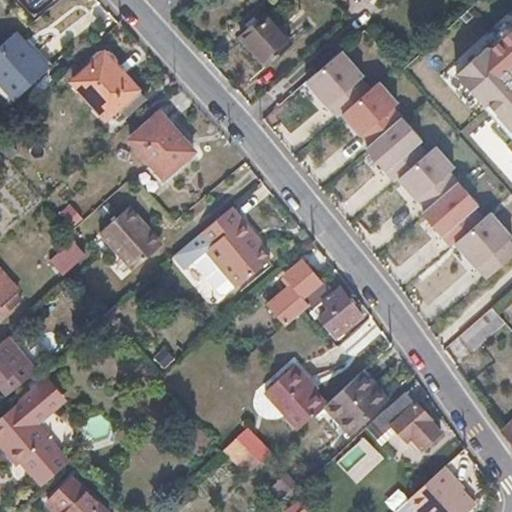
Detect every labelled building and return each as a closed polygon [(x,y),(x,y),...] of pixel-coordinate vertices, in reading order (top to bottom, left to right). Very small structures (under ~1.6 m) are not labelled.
[(264,12),(239,34),(266,63),(290,41),(264,12)] [(511,12),(443,70),(511,141),(511,12)] [(0,54),(16,38),(12,34),(0,44),(0,54)] [(46,71),(16,38),(0,54),(0,87),(12,101),(46,71)] [(383,69),(359,46),(320,80),(345,105),(383,69)] [(104,51),(72,81),(105,116),(137,86),(104,51)] [(415,101),(396,80),(352,118),(372,138),(415,101)] [(159,109),(129,136),(162,174),(192,147),(159,109)] [(445,138),(425,114),(387,149),(408,171),(445,138)] [(467,169),(452,146),(407,184),(430,203),(467,169)] [(500,208),(479,182),(439,214),(462,241),(500,208)] [(98,225),(124,266),(160,245),(134,203),(98,225)] [(230,206),(194,237),(236,288),(269,260),(256,245),(248,235),(252,232),(230,206)] [(511,255),(511,221),(506,214),(466,245),(489,274),(511,255)] [(252,232),(248,235),(256,245),(261,242),(252,232)] [(49,255),(59,271),(85,256),(75,239),(49,255)] [(281,276),(288,283),(275,294),(293,315),(304,306),(307,304),(301,297),(320,280),(312,272),(310,274),(298,261),(281,276)] [(0,306),(4,303),(9,309),(21,298),(16,292),(19,289),(0,267),(0,306)] [(331,291),(323,281),(304,297),(335,335),(359,315),(337,286),(331,291)] [(506,322),(491,306),(458,335),(472,351),(506,322)] [(30,377),(0,343),(0,385),(5,381),(14,392),(30,377)] [(292,360),(261,388),(297,426),(323,402),(310,388),(301,379),(306,374),(292,360)] [(386,397),(359,368),(323,402),(350,431),(386,397)] [(306,374),(301,379),(310,388),(314,383),(306,374)] [(5,381),(0,385),(0,389),(7,397),(14,392),(5,381)] [(429,416),(404,389),(366,425),(377,437),(392,423),(400,431),(404,428),(411,436),(412,435),(420,443),(426,438),(427,440),(439,429),(428,417),(429,416)] [(20,405),(0,421),(0,444),(20,468),(24,464),(36,478),(64,454),(20,405)] [(511,419),(501,429),(511,441),(511,419)] [(244,425),(235,433),(261,459),(269,452),(244,425)] [(404,428),(400,431),(408,439),(411,436),(404,428)] [(447,464),(410,497),(423,511),(466,511),(476,503),(464,489),(457,481),(460,479),(447,464)] [(105,511),(69,478),(47,501),(58,511),(105,511)] [(460,479),(457,481),(464,489),(467,487),(460,479)] [(294,493),(301,502),(308,511),(323,511),(302,486),(294,493)] [(291,511),(308,511),(301,502),(291,511)]
